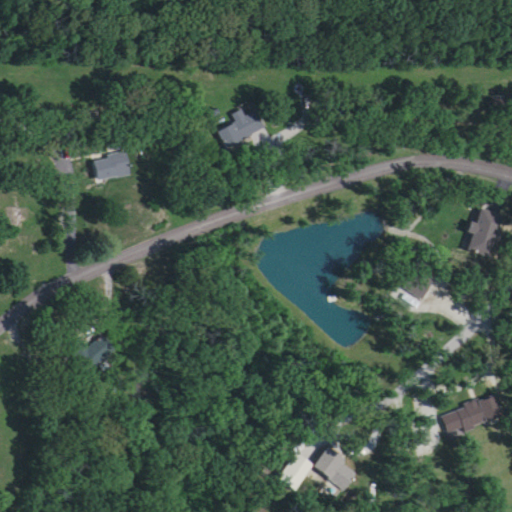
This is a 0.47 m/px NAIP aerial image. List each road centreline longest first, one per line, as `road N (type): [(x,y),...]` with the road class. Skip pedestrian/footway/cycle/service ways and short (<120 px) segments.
road 1 (residential): [(0,332),(80,283),(388,164),(511,176)]
road 2 (residential): [(511,299),(451,352),(432,382),(433,428),(412,463),(412,511)]
